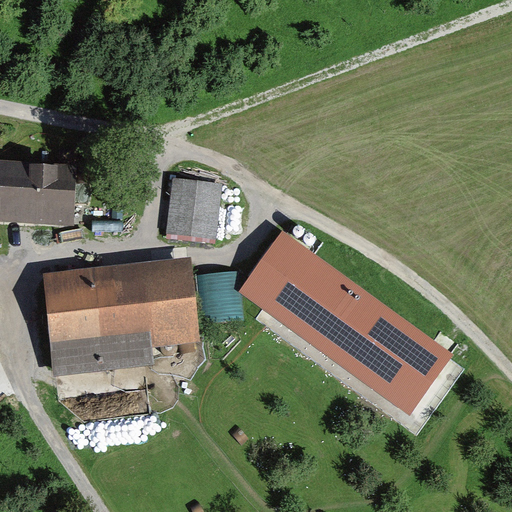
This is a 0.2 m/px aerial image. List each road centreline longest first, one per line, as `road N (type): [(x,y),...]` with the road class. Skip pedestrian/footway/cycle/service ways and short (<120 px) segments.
road 1 (track): [(511,370),(404,269),(231,168),(163,142),(0,106)]
road 2 (track): [(511,4),(163,142)]
road 3 (track): [(0,281),(104,262),(141,243),(157,212),(163,142)]
road 4 (track): [(0,334),(112,511)]
